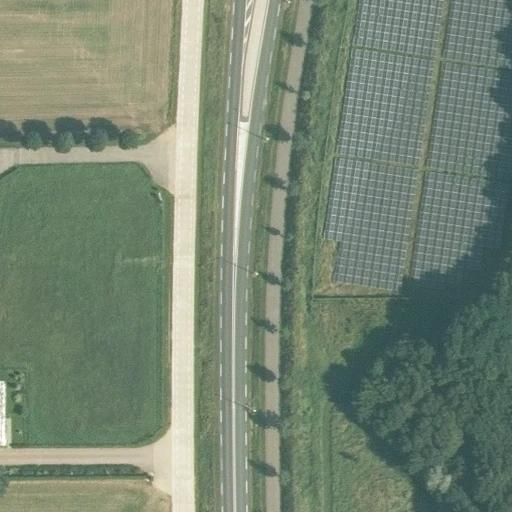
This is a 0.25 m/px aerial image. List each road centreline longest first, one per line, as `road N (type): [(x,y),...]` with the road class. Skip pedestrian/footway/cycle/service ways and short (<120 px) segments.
road 1 (unclassified): [(185,511),(183,314),(196,0)]
road 2 (primary): [(236,511),(236,206)]
road 3 (primary): [(236,206),(273,0)]
road 4 (primary): [(240,0),(236,206)]
